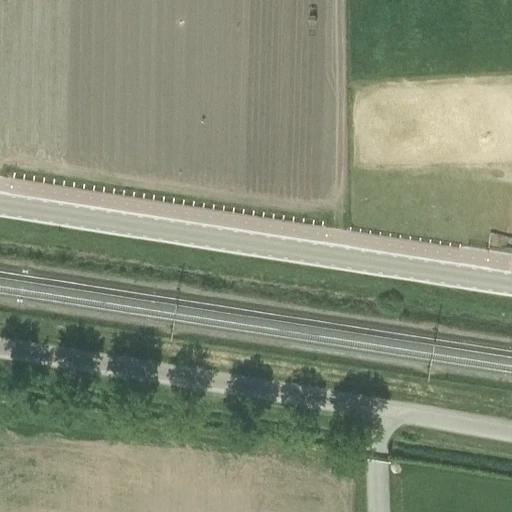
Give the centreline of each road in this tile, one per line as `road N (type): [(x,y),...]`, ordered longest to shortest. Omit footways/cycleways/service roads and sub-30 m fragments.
road 1 (unclassified): [(511,434),(0,350)]
road 2 (tertiary): [(511,285),(0,206)]
